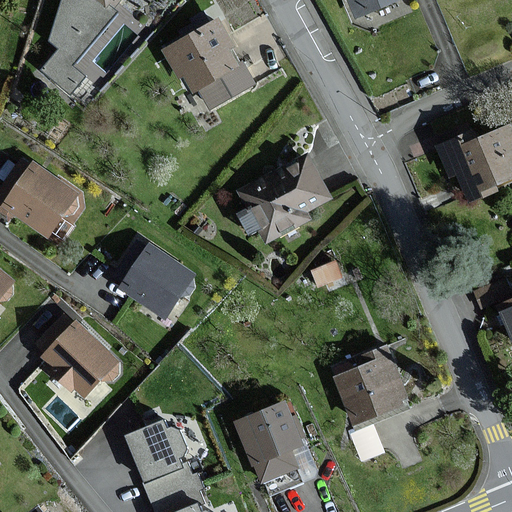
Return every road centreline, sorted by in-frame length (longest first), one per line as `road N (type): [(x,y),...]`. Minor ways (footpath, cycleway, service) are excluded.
road 1 (residential): [(366,138),(511,477)]
road 2 (residential): [(366,138),(511,74)]
road 3 (residential): [(290,0),(366,138)]
